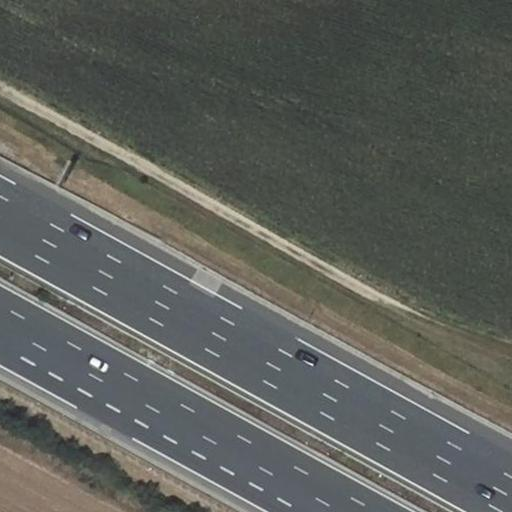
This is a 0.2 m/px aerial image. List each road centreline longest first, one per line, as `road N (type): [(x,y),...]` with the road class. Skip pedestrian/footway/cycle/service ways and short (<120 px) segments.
road 1 (track): [(0,84),(511,368)]
road 2 (motorway): [(511,496),(0,215)]
road 3 (motorway): [(0,325),(340,511)]
